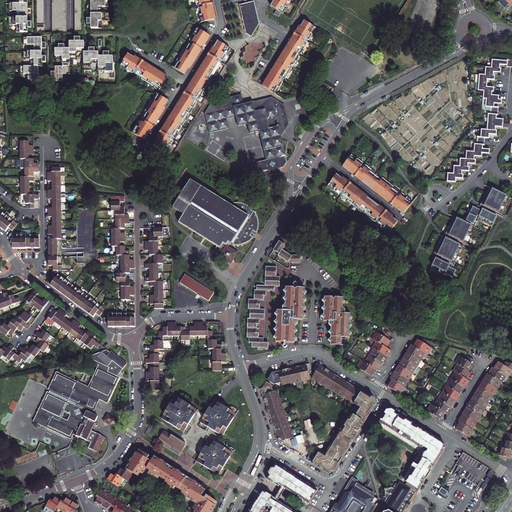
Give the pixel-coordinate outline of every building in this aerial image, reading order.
[(43,0),(36,0),(36,32),(44,32),(43,0)] [(66,0),(51,0),(52,31),(67,31),(66,0)] [(90,0),(91,14),(102,14),(102,7),(109,7),(108,0),(90,0)] [(211,0),(195,0),(196,4),(201,22),(216,19),(212,1),(211,0)] [(275,0),(272,6),(278,10),(275,14),(279,17),(282,12),(283,13),(285,11),(286,12),(288,8),(287,7),(291,0),(275,0)] [(254,1),(239,4),(246,33),(252,36),(260,23),(255,1),(254,1)] [(27,17),(27,3),(17,3),(10,3),(10,11),(17,11),(17,17),(27,17)] [(102,14),(91,14),(91,19),(87,19),(87,25),(91,25),(91,28),(102,28),(102,21),(109,21),(109,14),(102,14)] [(27,23),(27,17),(17,17),(9,17),(9,25),(17,25),(17,32),(27,32),(27,28),(31,28),(31,23),(27,23)] [(316,29),(303,21),(287,47),(300,55),(301,52),(302,53),(305,49),(303,48),(312,34),(314,35),(316,32),(314,31),(316,29)] [(210,36),(197,28),(195,30),(194,29),(192,33),(193,33),(184,48),(183,48),(181,50),(182,51),(177,60),(175,60),(174,62),(175,63),(173,66),(186,74),(210,36)] [(77,52),(84,52),(84,42),(81,42),(81,37),(74,37),(74,42),(69,42),(69,49),(69,60),(77,60),(77,52)] [(31,52),(42,52),(42,48),(46,48),(46,43),(42,43),(42,38),(24,38),(24,45),(31,45),(31,52)] [(194,80),(206,87),(210,81),(211,82),(213,79),(212,79),(216,72),(217,73),(219,70),(217,69),(227,54),(228,55),(230,52),(229,51),(230,48),(218,41),(194,80)] [(69,60),(69,49),(65,49),(65,45),(59,45),(59,49),(55,49),(55,60),(62,60),(62,66),(69,66),(69,60)] [(287,47),(287,48),(264,86),(276,93),(278,90),(279,91),(281,88),(280,87),(288,73),(290,73),(292,70),(291,69),(296,61),(297,61),(299,58),(298,57),(300,55),(287,47)] [(98,63),(98,56),(98,52),(95,52),(95,48),(89,48),(89,52),(84,52),(84,70),(91,70),(91,63),(98,63)] [(46,63),(46,57),(42,57),(42,52),(31,52),(24,52),(24,59),(31,59),(31,66),(38,66),(42,66),(42,63),(46,63)] [(103,56),(98,56),(98,63),(98,70),(105,70),(105,63),(113,63),(113,56),(109,56),(109,52),(103,52),(103,56)] [(167,78),(128,53),(121,65),(123,67),(123,68),(126,70),(127,69),(142,78),(141,79),(144,81),(145,80),(150,84),(149,85),(152,87),(153,86),(159,89),(167,78)] [(511,59),(507,59),(507,61),(492,60),(492,68),(486,67),(485,75),(480,75),(479,90),(484,91),(483,99),(486,99),(486,106),(491,107),(490,114),(488,114),(487,130),(481,130),(481,137),(477,137),(476,144),(474,144),(474,152),(466,151),(466,159),(460,159),(460,166),(454,166),(454,174),(448,173),(447,181),(455,182),(456,178),(463,178),(463,176),(463,174),(462,174),(462,170),(469,171),(469,169),(469,167),(468,167),(468,163),(475,164),(475,162),(475,160),(474,160),(474,156),(481,156),(482,155),(482,153),(489,153),(489,151),(490,149),(482,149),(483,145),(484,145),(484,138),(489,138),(489,134),(497,135),(497,133),(497,131),(496,131),(496,127),(503,127),(503,125),(503,121),(503,120),(496,119),(497,115),(498,115),(499,107),(494,107),(494,103),(502,104),(502,101),(502,100),(499,100),(499,98),(499,96),(492,95),(492,91),(494,91),(494,89),(494,88),(487,87),(488,79),(495,80),(495,78),(495,76),(494,76),(494,72),(501,72),(501,70),(501,68),(500,68),(500,65),(507,65),(507,67),(509,67),(511,67),(511,59)] [(31,66),(20,66),(20,74),(28,74),(28,81),(38,81),(38,77),(42,77),(42,71),(38,71),(38,66),(31,66)] [(70,74),(69,66),(62,66),(55,66),(55,72),(51,72),(51,78),(55,78),(55,82),(62,82),(62,74),(70,74)] [(318,87),(315,86),(312,90),(327,99),(329,95),(327,94),(328,91),(332,93),(334,89),(319,79),(317,83),(319,84),(318,87)] [(178,107),(190,114),(192,111),(193,111),(194,109),(193,108),(202,93),(204,94),(205,91),(204,91),(206,87),(194,80),(178,107)] [(169,101),(157,93),(154,97),(153,96),(152,99),(153,99),(146,111),(144,111),(143,113),(144,114),(136,126),(135,126),(133,129),(134,130),(133,132),(145,139),(169,101)] [(260,131),(267,159),(286,155),(282,136),(288,126),(287,120),(288,119),(285,105),(273,97),(244,104),(242,95),(213,101),(205,113),(210,132),(229,128),(227,118),(236,116),(238,126),(248,124),(250,133),(260,131)] [(190,114),(178,107),(154,145),(165,152),(167,150),(168,151),(170,148),(169,147),(179,132),(180,133),(181,130),(180,129),(186,120),(187,121),(189,118),(188,117),(190,114)] [(20,150),(34,150),(34,145),(29,146),(29,141),(20,141),(20,150)] [(21,159),(29,159),(29,154),(34,154),(34,150),(20,150),(21,159)] [(353,154),(344,166),(369,185),(378,174),(375,172),(376,171),(373,168),(372,170),(353,154)] [(288,161),(286,155),(267,159),(257,162),(259,172),(269,170),(271,176),(281,174),(279,168),(284,167),(288,161)] [(25,168),(39,168),(39,163),(34,163),(34,159),(29,159),(21,159),(20,159),(20,168),(25,168)] [(47,172),(47,176),(61,176),(61,167),(52,167),(52,172),(47,172)] [(25,177),(34,177),(34,172),(39,172),(39,168),(25,168),(25,177)] [(374,201),(338,173),(330,184),(332,186),(331,187),(334,189),(335,188),(349,199),(348,200),(351,203),(352,201),(360,208),(359,209),(362,211),(363,210),(365,212),(374,201)] [(378,174),(369,185),(405,212),(413,201),(411,199),(412,198),(409,196),(408,197),(394,187),(395,185),(392,183),(391,184),(383,178),(384,177),(381,174),(380,175),(378,174)] [(52,181),(52,185),(61,185),(61,176),(47,176),(48,181),(52,181)] [(21,186),(30,186),(30,181),(34,181),(34,177),(25,177),(21,177),(21,186)] [(251,236),(255,239),(256,236),(257,235),(254,232),(254,231),(257,233),(257,232),(258,230),(258,228),(258,225),(258,222),(258,221),(258,218),(257,216),(256,214),(255,212),(254,211),(249,217),(189,180),(171,208),(182,215),(177,222),(219,248),(221,246),(223,248),(217,257),(229,265),(237,253),(228,247),(230,244),(231,245),(232,244),(233,245),(232,246),(233,246),(235,246),(238,246),(240,246),(242,245),(244,245),(246,244),(248,243),(250,242),(252,240),(253,239),(250,237),(251,236)] [(48,190),(48,194),(61,194),(61,185),(52,185),(52,190),(48,190)] [(26,195),(34,195),(34,190),(30,190),(30,186),(21,186),(21,195),(26,195)] [(481,204),(502,214),(510,198),(490,187),(487,192),(481,204)] [(52,199),(52,203),(61,203),(61,194),(48,194),(48,199),(52,199)] [(34,195),(26,195),(26,204),(30,204),(30,208),(34,208),(34,199),(39,199),(39,195),(34,195)] [(124,196),(111,196),(112,211),(116,210),(124,210),(124,206),(120,206),(120,202),(124,202),(124,196)] [(399,221),(374,201),(365,212),(368,214),(367,215),(370,217),(371,216),(384,227),(384,228),(387,231),(388,230),(390,232),(399,221)] [(48,208),(48,212),(61,212),(61,203),(52,203),(52,208),(48,208)] [(480,210),(473,206),(470,213),(467,220),(474,224),(480,210)] [(96,209),(77,209),(78,248),(84,248),(84,250),(84,253),(84,256),(78,256),(78,263),(97,263),(96,209)] [(497,216),(483,209),(478,219),(492,226),(497,216)] [(125,215),(124,210),(116,210),(116,220),(129,219),(129,215),(125,215)] [(53,217),(53,221),(62,221),(61,212),(48,212),(48,217),(53,217)] [(7,215),(0,224),(0,227),(6,232),(9,228),(12,231),(18,223),(7,215)] [(475,226),(454,216),(446,233),(466,243),(475,226)] [(130,224),(129,219),(116,220),(116,228),(121,228),(125,228),(125,224),(130,224)] [(48,226),(48,230),(62,230),(62,221),(53,221),(53,226),(48,226)] [(121,233),(121,228),(116,228),(112,228),(112,238),(125,237),(125,233),(121,233)] [(149,232),(149,237),(159,237),(166,237),(166,228),(154,228),(154,232),(149,232)] [(62,230),(48,230),(49,235),(53,235),(53,239),(62,239),(62,230)] [(13,235),(13,248),(22,248),(22,235),(13,235)] [(22,235),(22,248),(30,248),(30,235),(22,235)] [(30,235),(30,248),(40,248),(39,235),(30,235)] [(454,241),(443,236),(435,253),(455,263),(463,246),(454,241)] [(125,242),(125,237),(112,238),(112,246),(116,246),(121,246),(121,242),(125,242)] [(145,241),(145,246),(159,246),(159,237),(149,237),(149,241),(145,241)] [(49,254),(49,257),(62,257),(62,254),(62,250),(62,239),(53,239),(49,239),(49,250),(49,254)] [(279,241),(274,250),(280,253),(278,255),(288,262),(301,263),(301,255),(293,254),(292,256),(283,250),(286,245),(279,241)] [(125,246),(121,246),(116,246),(117,255),(130,255),(130,251),(125,251),(125,246)] [(159,255),(159,246),(145,246),(145,250),(150,250),(150,255),(154,255),(159,255)] [(130,260),(130,255),(117,255),(117,260),(121,260),(121,264),(135,264),(134,260),(130,260)] [(159,264),(163,264),(163,255),(159,255),(154,255),(154,260),(150,260),(150,264),(159,264)] [(62,257),(49,257),(49,266),(53,266),(53,270),(62,270),(62,257)] [(450,265),(436,258),(431,268),(445,275),(446,274),(453,277),(457,270),(449,267),(450,265)] [(135,269),(135,264),(121,264),(121,273),(126,273),(130,273),(130,269),(135,269)] [(150,268),(150,273),(159,273),(159,264),(150,264),(145,264),(145,268),(150,268)] [(266,266),(265,276),(272,276),(272,274),(274,272),(277,272),(277,267),(266,266)] [(265,276),(265,280),(280,281),(280,276),(277,276),(277,272),(274,272),(272,274),(272,276),(265,276)] [(126,278),(126,273),(121,273),(117,273),(117,282),(121,282),(130,282),(130,278),(126,278)] [(159,282),(159,273),(150,273),(150,277),(145,277),(145,282),(150,282),(159,282)] [(52,275),(50,279),(53,281),(50,285),(58,290),(66,280),(58,274),(56,278),(52,275)] [(180,282),(209,300),(214,292),(185,274),(180,282)] [(66,280),(58,290),(65,296),(73,285),(66,280)] [(265,280),(265,285),(271,285),(271,291),(274,291),(274,286),(280,286),(280,281),(265,280)] [(130,286),(130,282),(121,282),(121,291),(135,291),(135,286),(130,286)] [(154,291),(163,291),(163,282),(159,282),(150,282),(150,286),(154,286),(154,291)] [(73,285),(65,296),(67,297),(70,299),(72,301),(80,290),(73,285)] [(256,285),(256,289),(262,290),(262,295),(264,295),(266,295),(266,291),(271,291),(271,285),(265,285),(256,285)] [(298,323),(298,319),(304,320),(304,318),(307,318),(307,313),(304,313),(304,310),(307,308),(304,305),(304,302),(307,300),(305,297),(305,294),(307,292),(304,290),(304,288),(297,288),(295,288),(295,287),(286,287),(286,288),(284,288),(282,310),(277,310),(277,312),(279,314),(277,317),(277,320),(279,322),(276,325),(276,328),(274,330),(276,332),(276,335),(274,338),(276,340),(276,342),(284,342),(284,341),(287,341),(286,342),(294,342),(295,342),(295,340),(297,339),(295,337),(295,332),(298,331),(295,329),(296,325),(298,323)] [(254,289),(254,299),(259,299),(264,299),(264,295),(262,295),(262,290),(256,289),(254,289)] [(38,293),(35,290),(27,300),(34,306),(39,299),(36,296),(38,293)] [(80,290),(72,301),(80,306),(87,296),(80,290)] [(135,295),(135,291),(121,291),(122,300),(131,300),(131,295),(135,295)] [(150,300),(163,300),(163,291),(154,291),(154,295),(150,295),(150,300)] [(8,292),(4,294),(9,306),(21,302),(19,297),(15,299),(13,295),(10,296),(8,292)] [(0,309),(9,306),(4,294),(0,295),(0,296),(1,299),(0,299),(0,309)] [(87,296),(80,306),(87,312),(94,301),(87,296)] [(346,301),(344,299),(344,297),(339,297),(339,296),(324,296),(324,298),(322,301),(324,303),(324,306),(322,309),(324,311),(324,313),(321,313),(320,319),(324,319),(324,320),(329,321),(329,324),(331,327),(331,330),(330,331),(331,332),(329,333),(331,335),(331,337),(328,340),(331,342),(331,344),(339,344),(339,343),(341,343),(341,345),(346,345),(346,339),(342,338),(342,337),(350,337),(350,336),(353,333),(350,331),(350,328),(353,326),(351,323),(351,320),(353,317),(351,315),(351,313),(343,313),(343,311),(346,311),(346,309),(343,307),(343,304),(346,301)] [(43,302),(39,299),(34,306),(41,312),(49,301),(45,298),(43,302)] [(248,309),(250,309),(256,309),(256,304),(259,304),(259,299),(254,299),(248,299),(248,309)] [(163,308),(163,300),(150,300),(150,304),(155,304),(155,308),(163,308)] [(94,301),(87,312),(92,315),(94,317),(96,313),(100,316),(105,309),(94,301)] [(250,309),(250,314),(265,314),(265,309),(260,309),(260,304),(259,304),(256,304),(256,309),(250,309)] [(57,313),(53,310),(46,320),(53,325),(55,322),(63,312),(60,309),(57,313)] [(25,311),(17,322),(24,327),(28,329),(30,326),(27,323),(32,317),(25,311)] [(67,314),(63,312),(55,322),(62,328),(68,321),(64,318),(67,314)] [(108,318),(104,318),(104,323),(109,323),(109,327),(111,327),(116,327),(118,327),(117,313),(108,314),(108,318)] [(117,313),(118,327),(120,327),(124,327),(128,327),(132,327),(135,327),(135,313),(117,313)] [(250,314),(250,318),(256,318),(255,323),(258,323),(259,323),(260,319),(265,319),(265,314),(250,314)] [(247,328),(257,328),(258,323),(255,323),(256,318),(250,318),(248,318),(247,328)] [(13,319),(8,326),(16,331),(18,328),(21,331),(24,327),(17,322),(13,319)] [(71,323),(68,321),(62,328),(70,333),(78,322),(74,320),(71,323)] [(81,325),(78,322),(70,333),(77,338),(82,331),(78,329),(81,325)] [(172,336),(172,322),(169,323),(168,323),(168,327),(163,327),(163,331),(159,332),(159,337),(154,336),(154,343),(155,345),(150,345),(150,357),(150,359),(146,359),(146,363),(150,363),(150,366),(150,372),(146,372),(146,376),(159,376),(159,350),(163,349),(163,337),(172,336)] [(176,323),(172,322),(172,336),(181,336),(181,327),(176,327),(176,323)] [(194,327),(190,327),(190,336),(199,336),(198,322),(194,323),(194,327)] [(203,327),(203,322),(198,322),(199,336),(208,336),(213,335),(212,331),(208,331),(208,327),(203,327)] [(0,330),(0,331),(6,336),(9,332),(13,335),(16,331),(8,326),(5,323),(0,330)] [(185,327),(181,327),(181,336),(181,340),(186,340),(186,344),(190,344),(190,336),(190,331),(185,331),(185,327)] [(255,333),(257,333),(257,328),(247,328),(247,338),(249,338),(255,338),(255,333)] [(37,331),(35,335),(38,337),(46,343),(51,336),(43,330),(41,334),(37,331)] [(86,334),(82,331),(77,338),(84,344),(92,333),(88,330),(86,334)] [(378,342),(386,348),(391,341),(378,332),(376,336),(374,340),(378,342)] [(96,335),(92,333),(84,344),(91,349),(94,345),(98,348),(100,345),(93,339),(96,335)] [(249,342),(252,342),(264,342),(264,338),(259,338),(259,333),(257,333),(255,333),(255,338),(249,338),(249,342)] [(208,336),(208,349),(213,349),(221,349),(221,345),(217,345),(217,340),(213,340),(213,335),(208,336)] [(46,343),(38,337),(36,341),(39,343),(36,347),(40,350),(44,353),(49,346),(46,343)] [(418,338),(413,345),(424,352),(428,354),(432,347),(418,338)] [(373,349),(386,357),(391,350),(386,348),(378,342),(376,346),(375,345),(373,349)] [(407,351),(421,360),(423,356),(421,355),(424,352),(413,345),(411,344),(407,351)] [(16,360),(19,356),(12,351),(14,347),(11,345),(8,348),(3,356),(10,361),(12,357),(16,360)] [(40,350),(36,347),(33,345),(30,348),(27,345),(24,349),(31,354),(35,357),(40,350)] [(3,356),(8,348),(6,346),(3,350),(0,347),(0,359),(3,356)] [(31,354),(24,349),(21,346),(18,350),(21,353),(19,356),(16,360),(19,363),(22,359),(26,362),(31,354)] [(213,349),(213,358),(226,358),(226,353),(221,353),(221,349),(213,349)] [(371,356),(383,364),(387,357),(386,357),(373,349),(369,356),(371,356)] [(79,436),(91,442),(88,447),(98,452),(105,437),(91,430),(91,428),(90,428),(93,421),(95,422),(98,416),(91,413),(92,412),(91,412),(97,398),(105,402),(106,400),(108,401),(119,379),(117,378),(118,374),(127,363),(111,351),(110,352),(107,350),(91,356),(92,358),(91,359),(100,363),(88,387),(86,386),(85,388),(76,383),(76,381),(70,378),(69,380),(64,377),(65,376),(58,373),(57,374),(55,373),(49,388),(51,389),(44,402),(42,401),(34,419),(36,420),(34,422),(41,425),(42,423),(48,426),(47,427),(69,438),(70,436),(73,437),(71,441),(76,443),(79,436)] [(407,351),(403,358),(415,366),(418,362),(419,363),(421,360),(407,351)] [(368,359),(365,363),(377,370),(379,371),(383,364),(371,356),(369,359),(368,359)] [(473,364),(459,356),(455,362),(459,364),(470,371),(473,367),(471,366),(473,364)] [(213,371),(221,371),(221,362),(226,362),(226,358),(213,358),(213,371)] [(399,365),(411,372),(414,369),(415,369),(417,366),(415,366),(403,358),(399,365)] [(365,363),(361,360),(357,366),(373,376),(377,370),(365,363)] [(511,369),(498,361),(494,368),(507,376),(509,373),(510,373),(511,369)] [(310,363),(300,366),(303,381),(311,380),(309,373),(311,373),(311,371),(312,371),(310,363)] [(326,369),(317,363),(313,369),(315,370),(314,372),(315,373),(312,378),(318,382),(326,369)] [(470,371),(459,364),(457,368),(458,368),(455,372),(457,373),(468,380),(472,373),(470,371)] [(394,371),(408,380),(410,376),(409,376),(411,372),(399,365),(394,371)] [(300,366),(292,368),(296,383),(303,381),(300,366)] [(494,368),(492,366),(488,373),(501,382),(502,382),(504,379),(505,379),(507,376),(494,368)] [(292,368),(286,369),(289,385),(296,383),(292,368)] [(286,369),(279,371),(281,382),(282,386),(289,385),(286,369)] [(333,373),(326,369),(318,382),(324,386),(333,373)] [(270,376),(268,376),(266,379),(275,384),(281,382),(279,371),(272,372),(270,376)] [(394,371),(390,378),(403,386),(405,382),(406,383),(408,380),(394,371)] [(338,376),(333,373),(324,386),(330,389),(338,376)] [(468,380),(457,373),(455,377),(454,376),(452,379),(465,387),(469,381),(468,380)] [(488,373),(483,380),(496,388),(498,385),(499,385),(501,382),(488,373)] [(159,376),(146,376),(146,381),(151,381),(151,390),(155,390),(155,386),(159,385),(159,376)] [(344,380),(338,376),(330,389),(336,393),(344,380)] [(392,379),(388,386),(401,394),(403,391),(404,392),(407,388),(403,386),(392,379)] [(465,387),(452,379),(450,382),(451,383),(449,386),(461,394),(465,387)] [(350,384),(344,380),(336,393),(341,397),(350,384)] [(496,388),(483,380),(479,386),(493,396),(498,389),(496,388)] [(263,395),(274,391),(272,385),(265,381),(264,384),(265,384),(263,388),(260,389),(263,395)] [(356,387),(350,384),(341,397),(347,401),(356,387)] [(449,386),(446,384),(443,388),(445,389),(443,392),(457,401),(461,394),(449,386)] [(493,396),(479,386),(475,393),(475,394),(489,402),(493,396)] [(362,391),(356,387),(347,401),(353,405),(354,404),(362,391)] [(265,402),(280,397),(277,390),(274,391),(263,395),(265,402)] [(375,399),(362,391),(354,404),(360,408),(355,416),(350,413),(349,416),(346,417),(347,420),(343,425),(341,426),(341,429),(324,455),(319,452),(312,463),(329,474),(334,470),(376,403),(375,399)] [(452,407),(457,401),(443,392),(441,396),(440,395),(438,398),(440,400),(452,407)] [(489,402),(475,394),(471,400),(484,409),(485,409),(489,403),(489,402)] [(161,418),(183,432),(197,410),(175,396),(161,418)] [(267,409),(282,404),(280,397),(265,402),(267,409)] [(200,422),(222,436),(236,413),(214,399),(200,422)] [(448,414),(452,407),(440,400),(438,403),(437,402),(435,406),(446,413),(448,414)] [(484,409),(471,400),(467,407),(479,415),(481,416),(483,413),(482,412),(484,409)] [(270,415),(284,410),(282,404),(267,409),(270,415)] [(441,420),(446,413),(435,406),(432,404),(430,408),(429,407),(427,410),(441,420)] [(479,415),(467,407),(462,414),(463,414),(476,422),(478,419),(477,418),(479,415)] [(272,422),(287,417),(284,410),(270,415),(272,422)] [(405,481),(419,490),(427,477),(439,459),(446,448),(444,442),(434,436),(421,428),(407,419),(395,412),(392,410),(387,410),(379,422),(421,448),(422,446),(428,450),(426,453),(424,451),(417,462),(415,461),(410,468),(412,469),(405,481)] [(114,418),(107,414),(103,421),(110,425),(114,418)] [(476,422),(463,414),(458,421),(460,422),(471,429),(473,425),(474,426),(476,422)] [(274,429),(289,424),(287,417),(272,422),(274,429)] [(471,429),(460,422),(456,429),(469,437),(471,434),(472,435),(475,431),(471,429)] [(277,435),(291,430),(289,424),(274,429),(277,435)] [(182,452),(187,444),(164,430),(160,438),(182,452)] [(291,430),(277,435),(279,442),(294,437),(291,430)] [(157,441),(180,455),(182,452),(160,438),(157,441)] [(196,461),(218,475),(233,452),(210,438),(196,461)] [(500,447),(498,455),(511,458),(511,449),(505,448),(500,447)] [(136,452),(126,468),(138,475),(140,472),(144,474),(147,469),(151,461),(148,459),(150,455),(141,450),(138,453),(136,452)] [(452,470),(458,473),(477,485),(483,489),(488,482),(489,483),(492,479),(491,478),(492,476),(492,474),(492,473),(491,471),(490,469),(463,452),(452,470)] [(169,465),(154,456),(147,469),(150,470),(148,473),(157,479),(159,476),(161,478),(169,465)] [(269,474),(266,478),(284,490),(286,488),(300,498),(309,504),(317,490),(311,486),(312,485),(306,481),(304,483),(288,472),(289,470),(282,466),(281,467),(276,464),(273,468),(272,467),(268,473),(269,474)] [(179,489),(187,476),(169,465),(161,478),(166,481),(164,483),(173,489),(175,486),(179,489)] [(133,473),(126,468),(125,470),(120,467),(116,474),(126,480),(128,481),(133,473)] [(458,473),(452,470),(450,474),(447,474),(454,479),(458,473)] [(126,480),(116,474),(115,476),(111,473),(106,480),(118,487),(120,484),(122,485),(126,480)] [(187,498),(197,482),(187,476),(179,489),(182,491),(181,494),(187,498)] [(371,511),(375,506),(370,502),(374,497),(368,493),(369,491),(362,487),(361,489),(356,485),(359,481),(352,477),(347,486),(347,487),(345,491),(344,490),(340,497),(343,499),(342,500),(344,501),(341,505),(338,504),(336,507),(337,508),(335,511),(332,510),(330,511),(371,511)] [(404,482),(403,484),(416,492),(417,493),(418,491),(419,490),(405,481),(404,482)] [(201,490),(203,486),(197,482),(187,498),(193,502),(195,499),(198,501),(201,496),(204,492),(201,490)] [(403,484),(400,482),(397,486),(395,484),(393,487),(390,485),(387,488),(384,489),(385,492),(382,496),(386,498),(383,503),(385,505),(383,507),(386,509),(391,511),(403,511),(406,508),(405,508),(406,507),(405,506),(407,502),(408,503),(409,501),(410,502),(416,492),(403,484)] [(480,495),(483,489),(477,485),(474,491),(480,495)] [(441,487),(439,491),(445,495),(448,491),(441,487)] [(101,506),(109,495),(100,490),(96,496),(98,498),(95,502),(101,506)] [(262,511),(266,507),(272,510),(270,511),(290,511),(277,503),(260,493),(248,511),(262,511)] [(110,506),(113,507),(117,500),(109,495),(101,506),(108,510),(110,506)] [(215,500),(207,495),(205,498),(201,496),(198,501),(192,509),(196,511),(194,511),(211,511),(216,506),(213,504),(215,500)] [(54,511),(57,507),(62,500),(55,496),(52,500),(50,499),(45,506),(54,511)] [(57,507),(65,511),(72,501),(66,497),(63,501),(62,500),(57,507)] [(120,511),(125,505),(117,500),(113,507),(114,508),(111,511),(120,511)] [(78,504),(72,501),(65,511),(77,511),(78,510),(76,509),(79,505),(78,504)]
